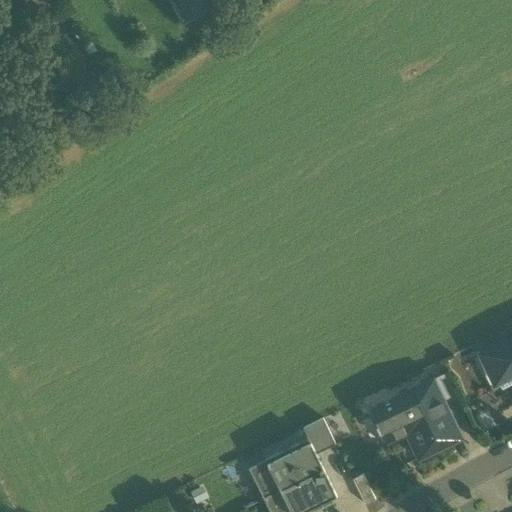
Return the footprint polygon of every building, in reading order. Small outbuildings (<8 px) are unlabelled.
[(171,0),(183,22),(196,15),(216,5),(216,4),(214,0),(171,0)] [(216,5),(196,15),(198,20),(218,9),(216,5)] [(511,339),(485,353),(495,374),(500,371),(511,365),(511,339)] [(495,374),(485,353),(481,355),(495,383),(511,374),(511,365),(500,371),(495,374)] [(435,378),(446,401),(457,396),(446,373),(435,378)] [(410,434),(422,460),(464,439),(446,401),(435,378),(434,378),(393,398),(395,402),(377,411),(390,438),(410,428),(412,432),(410,434)] [(385,446),(410,434),(412,432),(410,428),(390,438),(377,411),(369,414),(385,446)] [(309,439),(317,454),(336,444),(323,418),(303,428),(309,439)] [(255,470),(275,511),(314,511),(315,511),(334,502),(333,498),(337,496),(317,454),(309,439),(266,460),(268,464),(255,470)] [(270,511),(275,511),(255,470),(268,464),(266,460),(249,468),(270,511)] [(353,480),(366,505),(376,500),(364,475),(354,480),(353,480)] [(203,485),(191,491),(198,503),(210,498),(203,485)]
